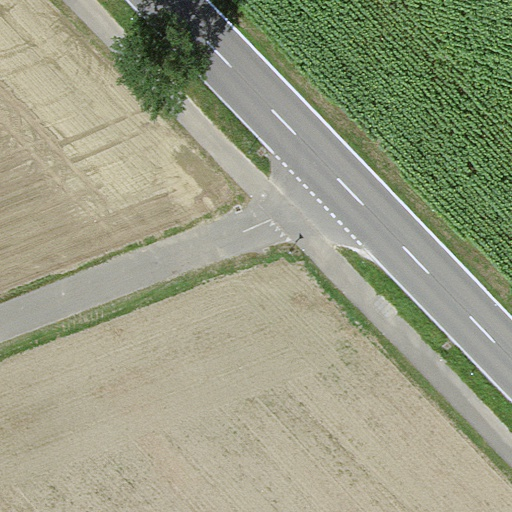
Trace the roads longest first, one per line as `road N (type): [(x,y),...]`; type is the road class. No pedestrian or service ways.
road 1 (residential): [(0,324),(350,190)]
road 2 (secondary): [(167,0),(350,190)]
road 3 (secondary): [(350,190),(511,358)]
